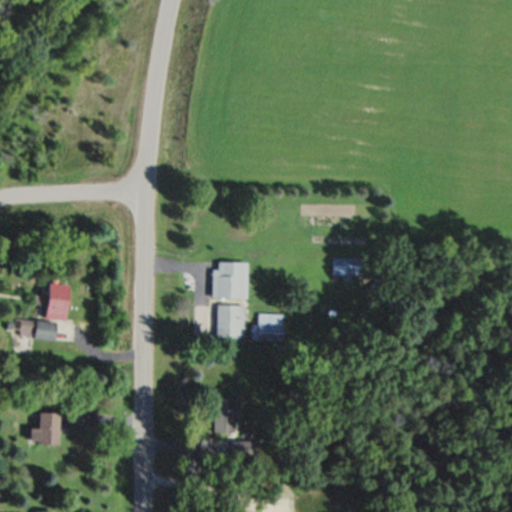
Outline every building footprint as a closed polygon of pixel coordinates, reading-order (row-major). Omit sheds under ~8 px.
[(331,275),(362,275),(362,259),(331,259),(331,275)] [(211,299),(239,299),(239,262),(211,262),(211,299)] [(64,320),(64,283),(44,283),(44,320),(64,320)] [(243,305),(215,305),(215,339),(243,339),(243,305)] [(282,340),(282,314),(251,314),(251,340),(282,340)] [(49,323),(18,320),(17,330),(48,334),(49,323)] [(238,398),(213,398),(213,433),(238,433),(238,398)] [(27,426),(27,444),(56,444),(56,413),(37,413),(37,426),(27,426)] [(257,441),(230,441),(230,458),(257,458),(257,441)]
